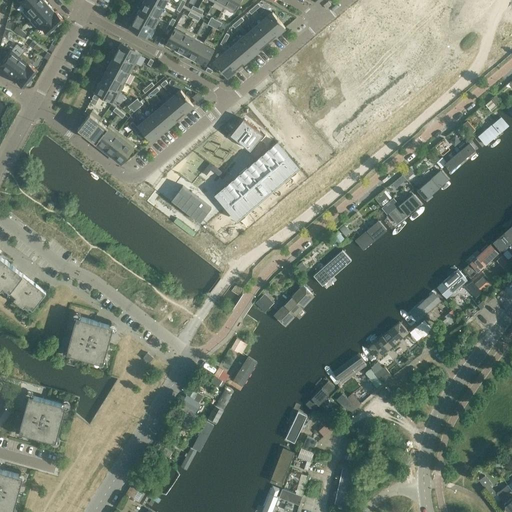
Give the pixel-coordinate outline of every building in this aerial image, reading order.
[(26,9),(36,0),(19,0),(18,1),(26,9)] [(30,20),(48,4),(44,0),(36,0),(26,9),(22,12),(30,20)] [(157,16),(162,7),(148,0),(145,0),(141,8),(157,17),(157,16)] [(240,0),(227,0),(224,7),(234,13),(240,0)] [(55,12),(55,11),(48,4),(30,20),(37,28),(41,25),(55,12)] [(161,18),(157,16),(157,17),(141,8),(136,18),(152,26),(152,27),(155,28),(161,18)] [(56,11),(55,11),(55,12),(41,25),(48,33),(64,19),(56,11)] [(273,12),(264,20),(277,35),(285,27),(273,12)] [(152,26),(136,18),(130,27),(147,36),(152,27),(152,26)] [(277,35),(264,20),(256,27),(268,42),(277,35)] [(176,49),(187,29),(177,24),(166,44),(176,49)] [(268,42),(256,27),(248,34),(260,49),(268,42)] [(195,37),(195,38),(197,34),(187,29),(176,49),(186,55),(195,37)] [(260,49),(248,34),(239,41),(252,55),(260,49)] [(204,43),(204,42),(195,38),(195,37),(186,55),(195,60),(204,43)] [(205,65),(216,45),(206,39),(204,42),(204,43),(195,60),(205,65)] [(252,55),(239,41),(231,48),(244,62),(252,55)] [(136,64),(141,54),(122,43),(117,53),(136,64)] [(244,62),(231,48),(223,55),(235,69),(244,62)] [(20,57),(20,56),(11,50),(0,64),(0,66),(8,72),(20,57)] [(23,53),(20,56),(20,57),(8,72),(16,79),(29,63),(32,60),(23,53)] [(136,64),(117,53),(111,63),(131,73),(136,64)] [(235,69),(223,55),(214,62),(227,77),(235,69)] [(38,70),(29,63),(16,79),(15,80),(25,87),(38,70)] [(126,83),(131,73),(111,63),(106,72),(126,83)] [(120,92),(126,83),(106,72),(101,82),(120,92)] [(115,102),(120,92),(101,82),(96,91),(115,102)] [(181,90),(172,97),(185,112),(194,105),(181,90)] [(185,112),(172,97),(164,104),(177,119),(185,112)] [(177,119),(164,104),(156,111),(168,126),(177,119)] [(102,118),(93,110),(83,123),(78,129),(82,132),(87,136),(99,120),(100,121),(102,118)] [(168,126),(156,111),(148,118),(160,133),(168,126)] [(511,120),(506,113),(477,139),(482,146),(511,120)] [(160,133),(148,118),(139,126),(152,140),(160,133)] [(231,135),(251,150),(263,134),(243,119),(231,135)] [(108,127),(107,127),(100,121),(99,120),(87,136),(96,142),(108,127)] [(104,149),(118,131),(110,124),(107,127),(108,127),(96,142),(104,149)] [(127,137),(118,131),(104,149),(113,156),(127,137)] [(136,144),(127,137),(113,156),(122,163),(136,144)] [(451,174),(479,150),(471,140),(443,164),(451,174)] [(278,141),(215,195),(236,219),(298,166),(278,141)] [(319,144),(314,152),(325,158),(330,150),(319,144)] [(410,167),(393,182),(397,186),(414,171),(410,167)] [(450,178),(441,168),(416,190),(425,200),(450,178)] [(183,185),(172,199),(200,222),(212,207),(183,185)] [(387,216),(395,226),(422,203),(413,193),(387,216)] [(358,237),(366,246),(386,229),(378,220),(358,237)] [(511,240),(511,224),(491,242),(500,251),(511,240)] [(339,230),(330,237),(335,244),(345,237),(339,230)] [(499,252),(491,244),(464,269),(472,278),(499,252)] [(320,288),(352,260),(341,249),(310,276),(320,288)] [(511,262),(508,258),(511,254),(511,253),(508,249),(497,259),(506,269),(511,262)] [(23,274),(11,264),(1,256),(0,256),(0,287),(1,289),(4,286),(10,291),(23,274)] [(471,279),(463,270),(440,290),(447,299),(471,279)] [(46,292),(36,283),(23,274),(10,291),(16,296),(14,299),(24,306),(26,304),(33,309),(46,292)] [(315,298),(301,284),(272,314),(285,327),(315,298)] [(443,299),(434,289),(407,313),(416,322),(443,299)] [(264,293),(255,302),(265,311),(274,302),(264,293)] [(103,362),(114,326),(77,316),(67,352),(103,362)] [(410,331),(418,340),(433,327),(425,318),(410,331)] [(409,332),(400,321),(367,347),(377,359),(409,332)] [(149,362),(153,357),(148,352),(143,357),(149,362)] [(370,362),(364,354),(333,378),(339,386),(370,362)] [(234,379),(243,385),(257,361),(249,356),(234,379)] [(380,360),(365,371),(377,386),(391,375),(380,360)] [(220,366),(212,380),(218,384),(227,370),(220,366)] [(337,390),(328,381),(305,403),(313,412),(337,390)] [(192,387),(183,403),(197,410),(202,402),(199,401),(203,394),(192,387)] [(234,394),(225,388),(206,419),(215,424),(234,394)] [(351,392),(349,396),(343,391),(337,399),(354,411),(362,400),(351,392)] [(56,441),(66,404),(30,394),(19,431),(56,441)] [(21,412),(16,410),(13,420),(18,421),(21,412)] [(308,415),(299,411),(286,439),(296,443),(308,415)] [(214,426),(206,421),(191,447),(199,452),(214,426)] [(296,453),(283,448),(270,482),(282,487),(296,453)] [(351,506),(359,469),(343,466),(335,503),(351,506)] [(0,508),(13,511),(23,475),(0,468),(0,508)] [(489,486),(485,480),(481,483),(485,489),(489,486)] [(133,481),(130,489),(142,493),(145,485),(133,481)] [(272,511),(281,489),(272,485),(261,511),(272,511)] [(511,511),(511,489),(500,498),(505,504),(505,508),(509,508),(511,511)]
